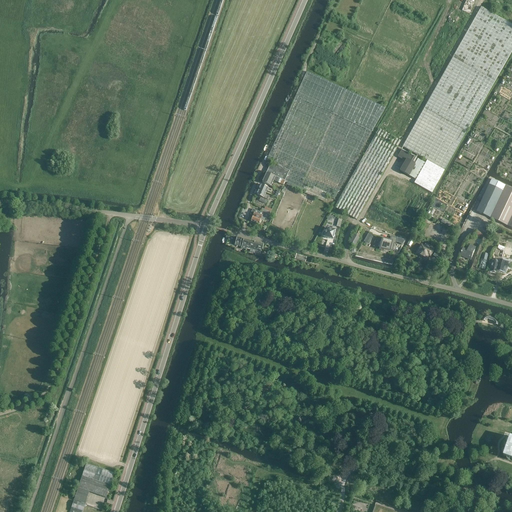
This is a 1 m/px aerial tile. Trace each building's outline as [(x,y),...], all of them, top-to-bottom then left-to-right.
[(470,14),(476,0),(466,0),(462,10),(470,14)] [(427,161),(425,163),(416,180),(414,183),(432,193),(444,171),(495,81),(511,50),(511,24),(481,7),(453,58),(402,147),(427,161)] [(307,72),(296,95),(373,130),(385,108),(307,72)] [(419,98),(411,94),(404,107),(391,131),(398,135),(419,98)] [(266,161),(271,163),(289,171),(285,181),(288,183),(287,185),(324,202),(326,196),(334,199),(372,132),(295,97),(266,161)] [(356,220),(401,141),(379,129),(335,208),(356,220)] [(402,150),(397,157),(405,161),(399,171),(416,180),(425,163),(402,150)] [(271,163),(267,173),(285,181),(289,171),(271,163)] [(285,181),(267,173),(266,173),(267,173),(262,183),(271,186),(274,181),(283,185),(284,184),(286,185),(287,185),(288,183),(285,181)] [(511,188),(492,179),(490,184),(477,212),(511,228),(511,188)] [(261,185),(259,190),(266,193),(267,191),(271,193),(272,190),(261,185)] [(266,193),(259,190),(257,195),(264,198),(265,199),(268,200),(269,197),(265,195),(266,193)] [(267,218),(268,216),(253,209),(251,212),(254,214),(251,221),(262,225),(263,223),(260,222),(262,217),(266,219),(267,218)] [(454,225),(442,219),(441,222),(452,228),(454,225)] [(323,236),(324,236),(324,237),(333,240),(335,230),(336,228),(332,227),(332,229),(326,228),(324,233),(323,233),(323,236)] [(363,229),(359,227),(354,235),(349,244),(354,247),(359,238),(358,238),(363,229)] [(242,238),(237,237),(235,245),(240,247),(240,246),(242,246),(241,248),(246,250),(246,249),(248,240),(249,240),(244,239),(243,240),(242,239),(242,238)] [(383,239),(380,248),(389,251),(389,250),(392,250),(394,244),(395,244),(395,242),(397,242),(402,245),(405,239),(397,237),(397,239),(391,237),(390,241),(383,239)] [(248,240),(246,249),(252,250),(251,252),(256,254),(256,251),(262,252),(264,244),(248,240)] [(430,256),(434,248),(426,244),(424,247),(421,245),(416,254),(426,259),(428,255),(430,256)] [(462,253),(461,256),(471,260),(473,255),(473,254),(473,253),(474,253),(476,247),(470,245),(468,251),(463,249),(462,252),(462,251),(461,252),(462,253)] [(485,270),(489,254),(483,253),(479,268),(485,270)] [(493,260),(490,271),(497,273),(499,268),(502,269),(507,270),(509,260),(504,259),(503,263),(500,262),(493,260)] [(483,319),(483,320),(486,322),(486,321),(487,320),(488,320),(489,320),(493,321),(494,321),(494,322),(495,323),(495,324),(495,325),(498,325),(498,324),(498,322),(497,320),(496,319),(495,318),(494,318),(489,316),(488,316),(487,317),(486,317),(485,318),(484,318),(483,319)] [(86,464),(78,486),(90,490),(89,492),(106,498),(114,473),(86,464)] [(90,490),(78,486),(74,500),(85,504),(90,490)] [(82,511),(83,511),(85,504),(74,500),(71,507),(70,510),(69,511),(82,511)]
